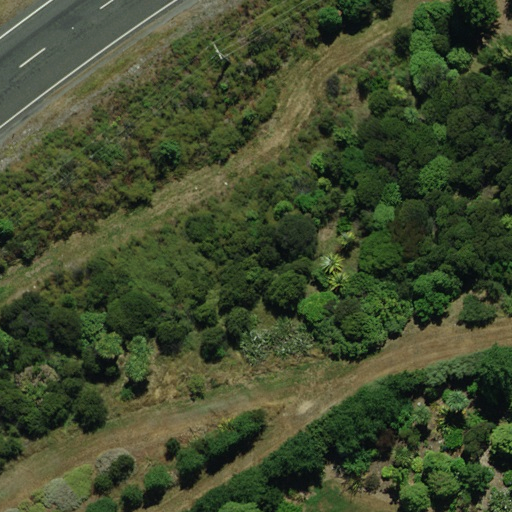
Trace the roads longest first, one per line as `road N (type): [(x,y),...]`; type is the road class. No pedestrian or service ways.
road 1 (track): [(0,507),(32,481),(361,359),(511,333)]
road 2 (trunk): [(115,0),(0,81)]
